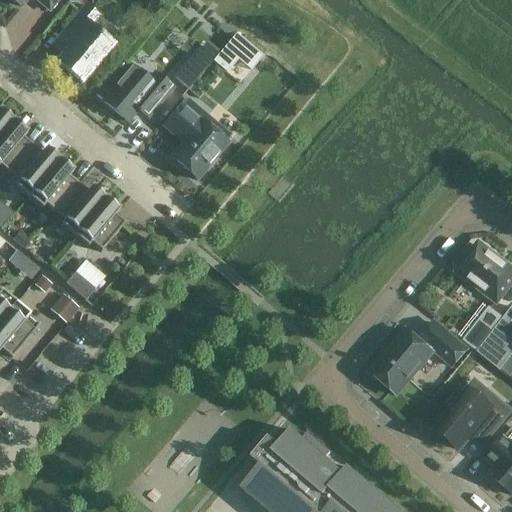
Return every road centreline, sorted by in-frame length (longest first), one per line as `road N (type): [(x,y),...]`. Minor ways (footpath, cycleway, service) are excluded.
road 1 (residential): [(466,511),(342,406),(326,383),(455,225),(478,209),(511,221)]
road 2 (residential): [(181,213),(0,68)]
